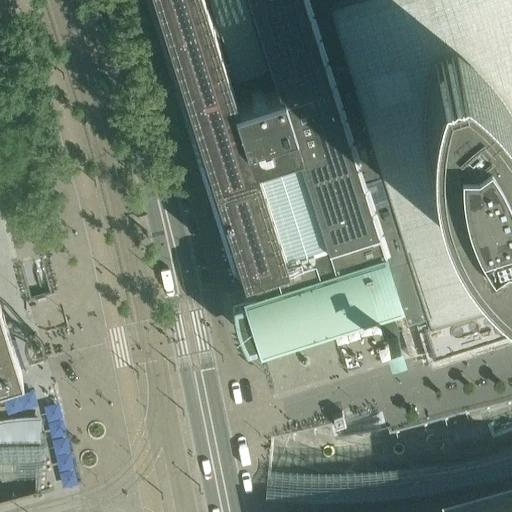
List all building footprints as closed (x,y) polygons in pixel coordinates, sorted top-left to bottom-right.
[(511,0),(156,0),(243,274),(252,271),(256,286),(243,290),(244,294),(232,298),(232,300),(233,306),(234,312),(235,317),(237,321),(237,324),(238,327),(240,330),(242,334),(246,343),(258,339),(260,344),(317,325),(377,306),(377,305),(379,305),(379,306),(379,307),(379,309),(380,311),(380,312),(382,318),(385,324),(388,334),(393,333),(399,331),(402,340),(405,340),(408,349),(412,348),(415,358),(433,352),(433,353),(489,336),(511,330),(511,0)] [(0,175),(0,194),(31,174),(0,175)] [(31,174),(0,194),(0,202),(9,216),(31,174)] [(82,266),(38,279),(49,323),(90,316),(82,266)] [(35,370),(14,286),(0,289),(0,371),(3,381),(35,370)] [(96,349),(90,316),(49,323),(58,357),(96,349)] [(403,428),(385,359),(389,353),(378,344),(372,321),(312,337),(334,421),(335,424),(336,429),(368,421),(369,425),(370,430),(372,436),(394,430),(403,428)] [(334,421),(312,337),(256,352),(261,374),(249,377),(265,438),(274,436),(334,421)] [(493,404),(480,357),(465,348),(439,356),(435,360),(449,415),(493,404)] [(104,384),(99,366),(96,349),(58,357),(59,363),(62,364),(64,365),(67,367),(69,368),(71,370),(73,373),(75,375),(76,378),(77,380),(77,383),(78,386),(78,389),(77,392),(77,394),(76,397),(75,400),(73,402),(71,404),(87,389),(104,384)] [(265,438),(249,377),(261,374),(256,352),(218,362),(239,445),(263,439),(265,438)] [(511,399),(511,384),(504,352),(483,358),(480,357),(493,404),(511,399)] [(429,421),(417,376),(389,353),(385,359),(403,428),(429,421)] [(449,415),(435,360),(421,376),(417,376),(429,421),(449,415)] [(239,445),(218,362),(189,369),(211,452),(239,445)] [(211,452),(189,369),(106,391),(108,401),(113,424),(119,423),(124,423),(129,423),(135,423),(140,424),(145,426),(150,428),(155,430),(159,433),(161,434),(166,439),(168,442),(171,445),(174,450),(176,454),(178,457),(179,460),(211,452)] [(31,439),(27,424),(57,417),(52,409),(48,411),(45,412),(42,412),(39,413),(36,413),(32,413),(29,412),(26,411),(23,410),(20,408),(17,407),(15,405),(12,402),(10,400),(9,397),(7,394),(6,391),(3,381),(0,382),(0,461),(12,461),(12,463),(16,463),(16,461),(11,444),(31,439)] [(108,401),(106,391),(104,384),(87,389),(71,404),(79,415),(85,409),(108,401)] [(113,424),(108,401),(85,409),(79,415),(91,433),(96,430),(101,428),(106,426),(108,425),(113,424)] [(70,436),(57,417),(27,424),(31,439),(34,439),(34,441),(38,440),(39,443),(70,436)] [(67,457),(69,453),(71,448),(72,446),(75,442),(70,436),(39,443),(38,440),(34,441),(34,439),(31,439),(11,444),(16,461),(34,461),(34,463),(37,463),(37,460),(45,460),(66,462),(67,457)] [(511,511),(511,455),(503,458),(502,454),(492,457),(492,455),(488,456),(489,458),(472,462),(471,460),(468,461),(468,463),(478,506),(488,503),(490,511),(511,511)] [(452,511),(478,506),(468,463),(451,467),(450,464),(447,465),(448,473),(425,477),(423,469),(420,470),(420,472),(402,474),(402,472),(398,473),(399,475),(407,511),(452,511)] [(407,511),(399,475),(381,477),(380,474),(377,475),(377,477),(365,478),(366,481),(371,511),(407,511)] [(296,511),(291,482),(273,481),(273,479),(270,479),(269,478),(269,480),(265,480),(261,500),(262,511),(296,511)] [(262,511),(261,500),(265,480),(230,483),(229,502),(231,511),(262,511)] [(332,511),(328,486),(328,483),(316,483),(316,480),(313,480),(313,483),(294,482),(295,480),(291,480),(291,482),(296,511),(332,511)] [(231,511),(229,502),(230,483),(208,489),(202,509),(203,511),(231,511)] [(42,511),(39,500),(37,493),(0,502),(0,511),(42,511)] [(73,511),(70,499),(68,500),(67,493),(39,500),(42,511),(73,511)] [(84,503),(83,500),(82,497),(70,499),(73,511),(89,511),(87,509),(86,506),(84,503)]
